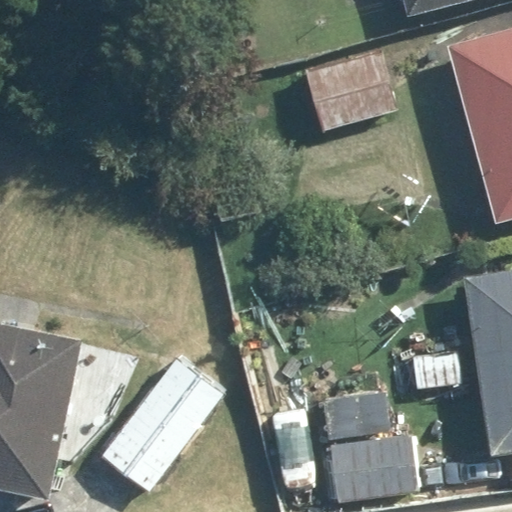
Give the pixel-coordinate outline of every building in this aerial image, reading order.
[(406,0),(412,20),(486,0),(406,0)] [(511,26),(450,44),(499,223),(511,219),(511,26)] [(386,47),(303,72),(322,133),(404,108),(386,47)] [(511,271),(467,278),(492,457),(511,454),(511,271)] [(83,343),(0,326),(0,511),(26,511),(29,499),(52,504),(83,343)] [(464,349),(418,355),(422,394),(468,388),(464,349)] [(228,396),(178,357),(98,458),(148,498),(228,396)] [(330,446),(391,436),(383,390),(322,399),(330,446)] [(318,422),(284,426),(293,506),(327,502),(318,422)] [(391,436),(330,446),(339,508),(426,494),(416,432),(391,436)]
